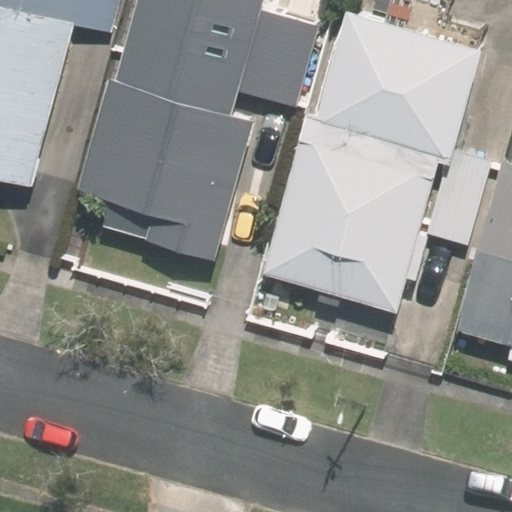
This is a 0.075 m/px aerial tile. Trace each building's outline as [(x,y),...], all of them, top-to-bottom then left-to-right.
[(0,0),(0,178),(33,187),(78,23),(114,32),(122,0),(0,0)] [(253,121),(231,115),(262,0),(136,0),(84,193),(112,200),(104,228),(215,258),(253,121)] [(240,91),(298,107),(322,19),(264,3),(240,91)] [(480,51),(341,13),(312,117),(451,155),(480,51)] [(434,179),(297,141),(260,274),(397,311),(434,179)] [(433,233),(470,243),(493,158),(456,148),(433,233)] [(511,149),(462,332),(511,345),(511,149)]
